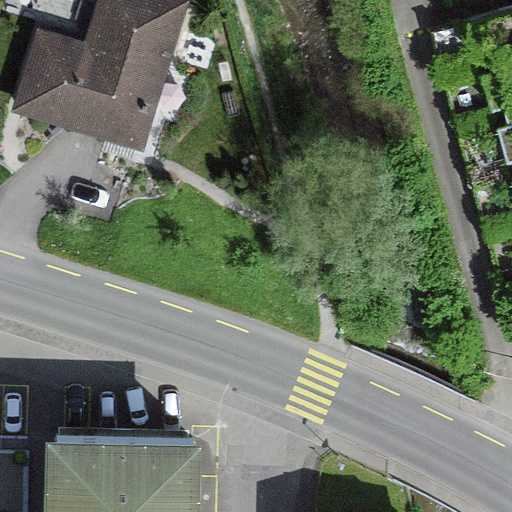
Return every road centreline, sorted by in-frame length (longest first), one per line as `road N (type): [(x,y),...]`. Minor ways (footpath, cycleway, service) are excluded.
road 1 (secondary): [(0,276),(275,369)]
road 2 (secondary): [(275,369),(511,479)]
road 3 (residential): [(275,369),(269,511)]
